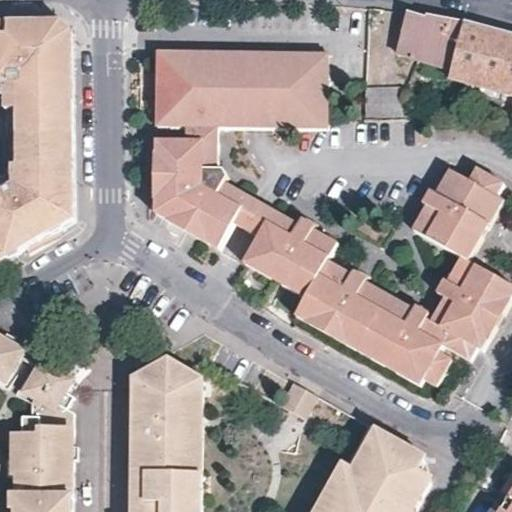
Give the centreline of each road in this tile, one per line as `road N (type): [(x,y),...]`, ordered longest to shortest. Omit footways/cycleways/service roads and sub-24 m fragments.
road 1 (residential): [(456,438),(416,425),(110,240)]
road 2 (residential): [(111,0),(110,240)]
road 3 (residential): [(110,240),(0,301)]
